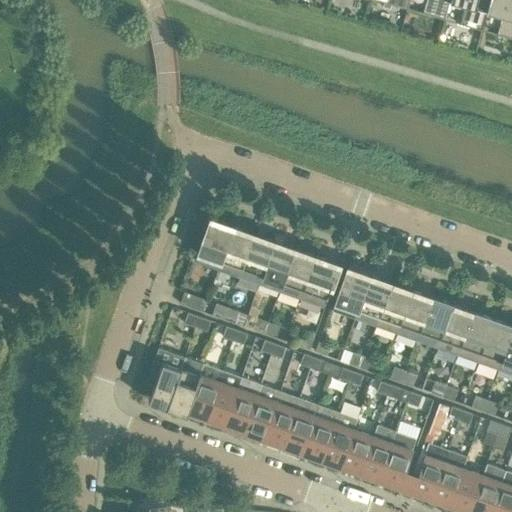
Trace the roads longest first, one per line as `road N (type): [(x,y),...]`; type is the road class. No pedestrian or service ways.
road 1 (residential): [(95,412),(141,294),(185,144),(511,258)]
road 2 (residential): [(334,497),(95,412)]
